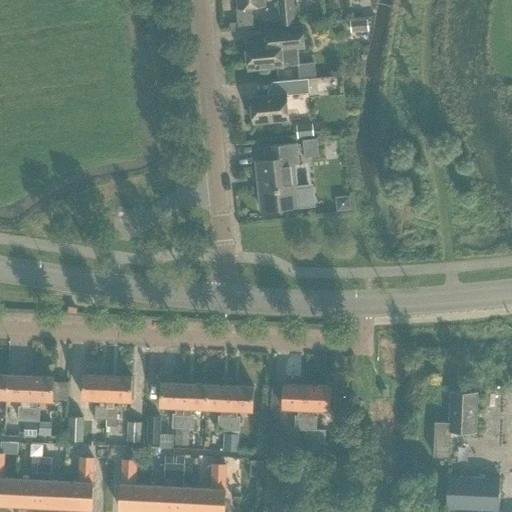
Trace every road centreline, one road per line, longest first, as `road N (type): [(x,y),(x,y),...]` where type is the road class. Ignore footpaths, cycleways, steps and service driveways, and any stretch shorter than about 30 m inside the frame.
road 1 (unclassified): [(0,330),(362,347),(363,303)]
road 2 (residential): [(223,299),(198,0)]
road 3 (tertiary): [(223,299),(0,270)]
road 4 (track): [(452,296),(431,111)]
road 5 (tertiary): [(511,292),(363,303)]
road 6 (tertiary): [(363,303),(223,299)]
